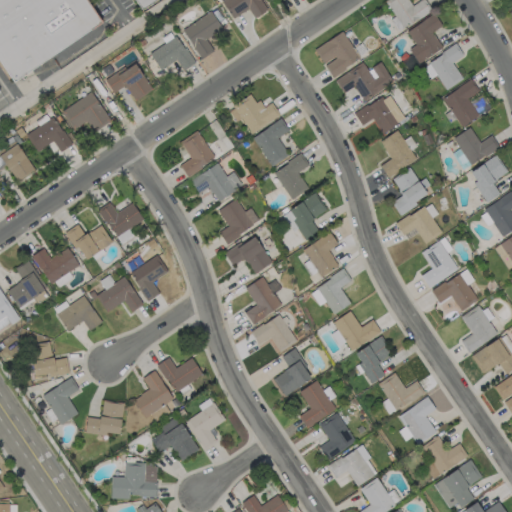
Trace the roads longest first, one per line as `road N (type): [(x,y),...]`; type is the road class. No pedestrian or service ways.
road 1 (residential): [(511,466),(384,283),(365,196),(285,43)]
road 2 (residential): [(349,0),(0,234)]
road 3 (residential): [(323,511),(275,440),(134,140)]
road 4 (residential): [(71,511),(0,408)]
road 5 (residential): [(208,304),(99,363)]
